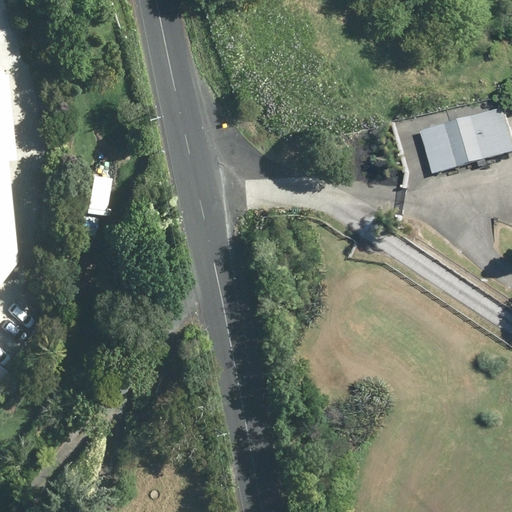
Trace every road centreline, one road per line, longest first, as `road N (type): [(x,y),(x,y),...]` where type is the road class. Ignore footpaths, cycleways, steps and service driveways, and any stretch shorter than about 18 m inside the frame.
road 1 (residential): [(155,0),(261,511)]
road 2 (unknown): [(188,145),(329,200),(511,313)]
